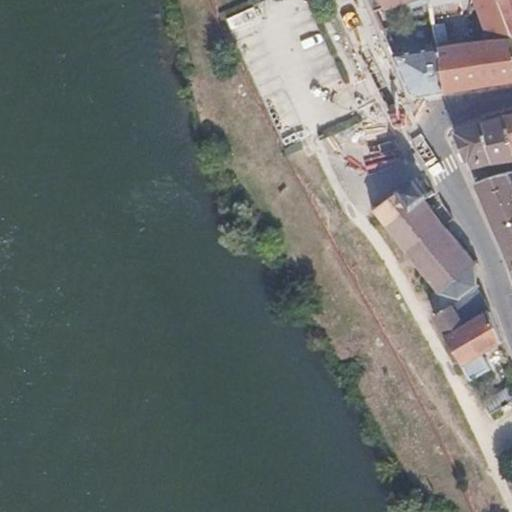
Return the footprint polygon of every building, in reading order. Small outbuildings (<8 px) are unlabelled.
[(428,0),(368,0),(374,12),(401,4),(403,13),(429,6),(428,0)] [(511,0),(428,0),(429,6),(430,9),(456,0),(473,0),(488,41),(437,49),(443,92),(511,81),(511,0)] [(443,92),(437,49),(394,56),(411,92),(419,96),(443,92)] [(511,136),(508,114),(484,123),(494,166),(511,162),(511,136)] [(494,166),(484,123),(458,132),(472,169),(494,166)] [(511,173),(502,174),(477,181),(495,228),(511,222),(511,173)] [(446,227),(432,209),(435,206),(432,204),(429,207),(425,201),(434,194),(430,190),(427,193),(414,178),(378,208),(376,208),(371,207),(370,211),(377,214),(409,256),(405,260),(408,264),(413,261),(436,291),(434,294),(437,296),(440,296),(441,293),(453,297),(454,301),(459,301),(459,296),(473,287),(475,287),(477,289),(479,287),(480,283),(476,281),(475,279),(476,265),(478,264),(477,262),(474,262),(466,251),(469,250),(466,246),(463,248),(450,232),(452,229),(450,225),(446,227)] [(511,222),(495,228),(511,272),(511,271),(511,222)] [(480,354),(501,343),(490,311),(461,326),(449,306),(430,316),(468,380),(487,369),(480,354)]
